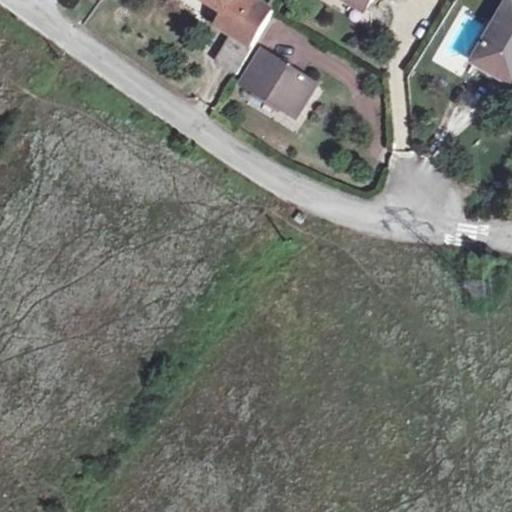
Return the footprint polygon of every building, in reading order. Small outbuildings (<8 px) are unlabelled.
[(240,22),(233,35),(218,62),(239,75),(275,13),(252,0),(202,0),(225,13),(240,22)] [(350,0),(370,12),(377,0),(350,0)] [(511,78),(511,6),(478,62),(510,81),(511,78)] [(217,26),(233,35),(240,22),(225,13),(217,26)] [(301,116),(319,85),(265,54),(246,86),(301,116)] [(293,220),(302,225),(306,218),(298,213),(293,220)] [(484,274),(487,258),(474,254),(471,270),(484,274)]
